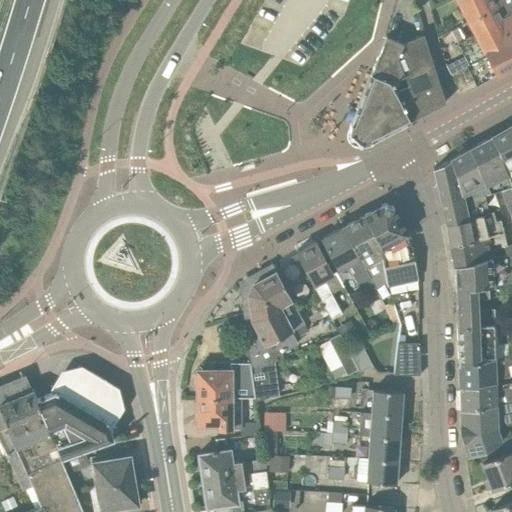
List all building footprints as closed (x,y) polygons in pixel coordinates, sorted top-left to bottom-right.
[(457,0),(468,20),(495,7),(492,1),(493,0),(457,0)] [(511,0),(493,0),(492,1),(495,7),(468,20),(476,35),(459,44),(469,65),(486,56),(496,77),(511,68),(511,0)] [(432,62),(424,35),(403,43),(386,37),(396,62),(401,74),(432,62)] [(397,86),(401,74),(396,62),(386,37),(372,76),(397,86)] [(445,103),(432,62),(401,74),(397,86),(372,76),(353,124),(351,133),(359,143),(368,143),(410,122),(410,120),(445,103)] [(511,127),(508,130),(494,138),(509,177),(511,175),(511,127)] [(511,184),(509,177),(494,138),(478,147),(492,191),(497,189),(499,194),(500,193),(510,217),(511,216),(511,217),(511,184)] [(492,191),(478,147),(457,159),(465,187),(469,199),(488,192),(489,196),(499,194),(497,189),(492,191)] [(440,195),(465,187),(457,159),(435,171),(440,195)] [(469,199),(465,187),(440,195),(446,222),(488,210),(484,197),(489,196),(488,192),(469,199)] [(382,246),(408,234),(395,208),(387,205),(366,216),(382,246)] [(489,214),(488,210),(446,222),(451,246),(503,230),(501,221),(500,221),(497,211),(489,214)] [(376,290),(377,290),(371,280),(385,273),(383,259),(381,247),(382,246),(366,216),(342,228),(376,290)] [(376,290),(342,228),(323,238),(338,267),(346,263),(362,294),(363,293),(370,305),(381,298),(376,290)] [(507,246),(503,230),(451,246),(454,266),(494,258),(491,246),(500,243),(502,247),(507,246)] [(382,246),(381,247),(383,259),(413,253),(408,234),(382,246)] [(333,274),(316,242),(296,252),(331,319),(342,314),(332,294),(343,288),(342,284),(336,272),(333,274)] [(410,300),(407,283),(418,280),(413,253),(383,259),(385,273),(388,287),(389,287),(391,294),(392,294),(394,301),(410,300)] [(456,288),(494,287),(511,286),(511,254),(494,258),(454,266),(455,270),(456,288)] [(251,364),(296,340),(291,331),(304,324),(277,273),(254,285),(249,294),(253,320),(245,323),(249,352),(251,364)] [(489,303),(489,298),(495,297),(494,287),(456,288),(457,320),(495,321),(495,313),(483,312),(484,303),(489,303)] [(350,319),(336,328),(340,334),(346,345),(360,336),(350,319)] [(495,326),(495,321),(457,320),(458,359),(507,357),(507,326),(495,326)] [(347,375),(359,369),(348,350),(346,345),(340,334),(328,341),(347,375)] [(363,342),(348,350),(359,369),(362,374),(377,365),(363,342)] [(420,376),(419,351),(397,350),(394,374),(420,376)] [(251,364),(249,352),(248,353),(249,363),(230,363),(230,370),(202,369),(199,367),(193,374),(197,376),(197,397),(232,397),(254,397),(253,385),(250,364),(251,364)] [(511,367),(511,356),(507,357),(458,359),(459,379),(509,378),(508,368),(511,367)] [(38,399),(61,458),(84,451),(114,440),(110,427),(112,427),(119,416),(124,408),(119,388),(82,366),(62,371),(56,380),(51,390),(52,394),(38,399)] [(30,392),(24,376),(0,386),(0,411),(7,427),(32,486),(41,507),(74,492),(68,474),(61,458),(38,399),(37,400),(33,391),(30,392)] [(511,384),(497,388),(496,382),(510,381),(509,378),(459,379),(460,410),(511,403),(511,384)] [(265,384),(253,385),(254,397),(255,402),(267,398),(265,384)] [(335,386),(335,397),(350,398),(351,386),(335,386)] [(401,416),(402,392),(372,390),(370,414),(401,416)] [(233,414),(233,398),(232,397),(197,397),(197,426),(216,426),(216,428),(241,428),(240,425),(240,414),(233,414)] [(485,451),(501,441),(500,426),(511,425),(511,403),(460,410),(460,424),(460,433),(463,442),(464,442),(468,456),(485,451)] [(266,409),(266,428),(287,429),(287,410),(266,409)] [(360,409),(359,431),(368,431),(369,409),(360,409)] [(0,442),(6,456),(9,455),(24,490),(32,486),(7,427),(0,411),(0,442)] [(399,439),(401,416),(370,414),(369,436),(399,439)] [(347,434),(348,423),(333,421),(332,432),(347,434)] [(240,425),(241,428),(242,436),(262,434),(260,422),(240,425)] [(346,444),(347,434),(332,432),(331,443),(346,444)] [(397,461),(399,439),(369,436),(367,459),(397,461)] [(265,453),(277,453),(277,437),(265,437),(265,453)] [(233,463),(231,449),(198,454),(202,481),(255,473),(253,461),(233,463)] [(84,451),(61,458),(68,474),(89,467),(84,451)] [(511,452),(483,463),(493,489),(511,482),(511,452)] [(287,471),(288,454),(270,453),(269,470),(287,471)] [(91,459),(96,486),(133,480),(129,457),(105,461),(105,457),(91,459)] [(264,459),(253,461),(255,473),(266,471),(264,459)] [(397,461),(367,459),(367,461),(365,481),(396,485),(397,461)] [(343,479),(344,468),(329,467),(328,478),(343,479)] [(257,489),(268,487),(266,471),(255,473),(202,481),(206,508),(232,505),(232,511),(244,511),(242,503),(239,504),(237,490),(254,488),(254,489),(257,489)] [(133,480),(96,486),(99,505),(100,511),(117,511),(117,507),(137,505),(133,480)] [(289,506),(289,490),(273,489),(273,506),(289,506)] [(82,511),(74,492),(41,507),(27,511),(82,511)] [(511,511),(511,502),(491,511),(511,511)] [(340,511),(342,503),(326,503),(325,511),(340,511)]
